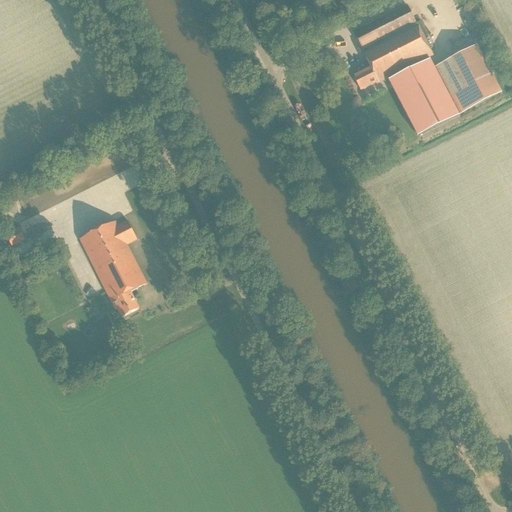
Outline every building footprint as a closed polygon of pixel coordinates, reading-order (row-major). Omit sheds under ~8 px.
[(377,84),(434,55),(408,6),(355,32),(371,67),(354,77),(361,90),(376,82),(377,84)] [(435,68),(450,97),(458,115),(501,94),(477,47),(435,68)] [(431,60),(390,81),(418,136),(458,115),(450,97),(435,68),(431,60)] [(78,204),(63,211),(66,218),(81,210),(78,204)] [(127,245),(137,240),(128,222),(118,227),(116,223),(80,241),(116,311),(117,310),(122,319),(139,310),(130,292),(147,284),(127,245)] [(6,234),(12,247),(26,240),(19,227),(6,234)]
